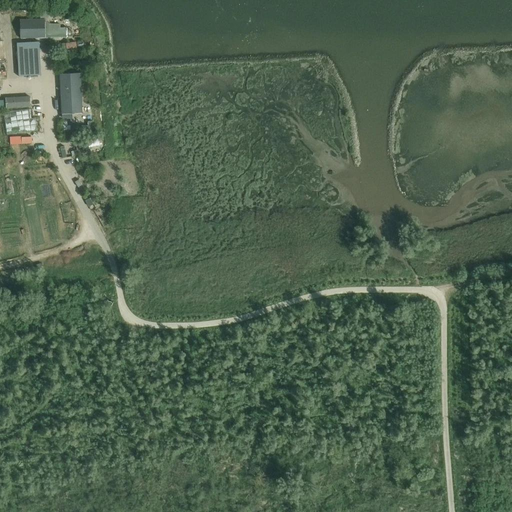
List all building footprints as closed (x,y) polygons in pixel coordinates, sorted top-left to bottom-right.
[(45,19),(16,20),(16,40),(22,39),(30,39),(66,38),(66,37),(68,37),(70,36),(71,35),(72,33),(71,31),(70,30),(68,29),(66,29),(58,29),(58,25),(49,25),(49,23),(45,23),(45,19)] [(39,42),(17,43),(19,77),(41,75),(39,42)] [(80,73),(60,74),(62,114),(82,113),(80,73)] [(29,97),(6,98),(6,108),(30,107),(29,97)] [(37,131),(35,120),(35,118),(5,123),(7,135),(37,131)]
